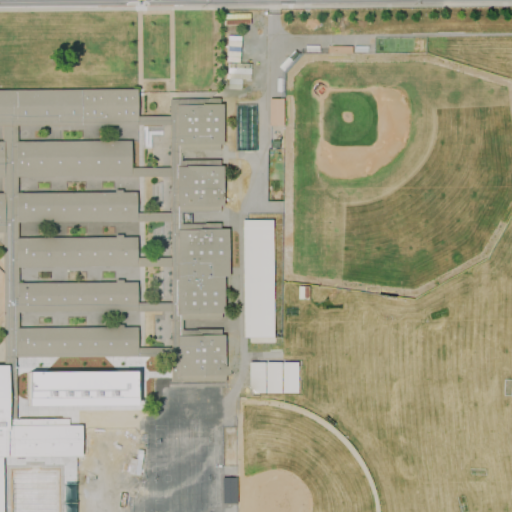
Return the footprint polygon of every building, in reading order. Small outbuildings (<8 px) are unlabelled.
[(224,25),(224,14),(248,13),(248,24),(224,25)] [(0,90),(134,89),(134,116),(0,117),(0,90)] [(284,125),(270,125),(271,98),(285,98),(284,125)] [(168,124),(15,125),(15,141),(14,141),(14,177),(16,177),(16,193),(14,193),(14,222),(16,222),(16,238),(14,238),(15,267),(16,267),(17,283),(15,283),(15,312),(17,312),(17,328),(15,328),(15,357),(14,357),(14,419),(67,419),(67,425),(6,426),(6,365),(2,365),(1,233),(0,233),(0,117),(134,116),(168,116),(168,99),(222,99),(222,104),(174,105),(175,145),(222,145),(222,150),(179,150),(180,160),(222,160),(222,166),(175,166),(175,206),(223,206),(223,212),(180,212),(180,224),(223,223),(223,229),(175,230),(176,314),(223,314),(223,319),(181,320),(181,330),(223,329),(223,335),(176,336),(176,376),(224,375),(224,381),(173,381),(170,381),(170,356),(136,356),(136,347),(170,347),(169,311),(135,311),(135,302),(169,302),(169,266),(135,266),(135,258),(169,257),(169,221),(135,221),(135,213),(169,212),(168,176),(129,176),(129,167),(168,167),(168,124)] [(222,104),(226,104),(226,145),(222,145),(175,145),(174,105),(222,104)] [(257,151),(237,151),(237,105),(258,105),(257,151)] [(129,176),(16,177),(14,177),(14,141),(15,141),(104,141),(104,138),(111,138),(111,141),(129,141),(129,167),(129,176)] [(222,166),(226,166),(226,206),(223,206),(175,206),(175,166),(222,166)] [(135,221),(16,222),(14,222),(14,193),(16,193),(113,192),(113,190),(120,189),(120,192),(135,192),(135,213),(135,221)] [(276,337),(246,337),(245,221),(275,220),(276,337)] [(223,229),(231,229),(232,277),(227,277),(227,314),(223,314),(176,314),(175,230),(223,229)] [(16,267),(15,267),(14,238),(16,238),(113,237),(113,235),(121,235),(121,237),(135,237),(135,258),(135,266),(16,267)] [(17,312),(15,312),(15,283),(17,283),(114,282),(114,279),(121,279),(121,282),(135,282),(135,302),(135,311),(17,312)] [(15,357),(15,328),(17,328),(114,327),(114,324),(121,324),(121,327),(136,327),(136,347),(136,356),(15,357)] [(223,335),(227,335),(228,375),(224,375),(176,376),(176,336),(223,335)] [(266,393),(266,362),(251,362),(250,393),(266,393)] [(299,362),(267,362),(267,393),(299,393),(299,362)] [(0,511),(0,365),(2,365),(6,365),(6,426),(67,425),(80,425),(80,456),(0,457),(0,511)] [(26,370),(134,370),(134,380),(134,404),(89,404),(26,405),(26,370)]
